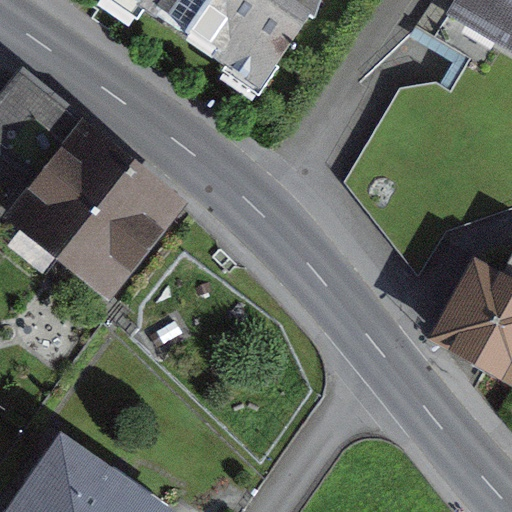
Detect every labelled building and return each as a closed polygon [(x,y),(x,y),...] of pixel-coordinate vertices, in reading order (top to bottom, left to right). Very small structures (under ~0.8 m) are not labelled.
[(145,0),(259,76),(309,0),(145,0)] [(511,0),(472,0),(464,13),(511,40),(511,0)] [(112,281),(185,183),(28,67),(0,104),(0,138),(35,165),(6,204),(112,281)] [(486,239),(438,328),(511,367),(511,242),(508,251),(486,239)] [(162,511),(64,443),(15,511),(162,511)]
